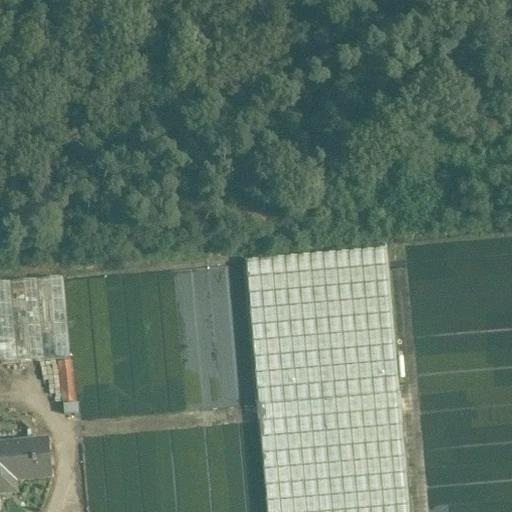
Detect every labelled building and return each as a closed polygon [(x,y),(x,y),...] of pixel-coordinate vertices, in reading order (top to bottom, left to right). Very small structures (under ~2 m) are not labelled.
[(262,406),(264,422),(272,511),(415,511),(391,251),(249,263),(262,406)] [(199,267),(211,411),(257,406),(245,264),(199,267)] [(155,271),(168,414),(203,411),(191,268),(155,271)] [(112,276),(125,418),(161,415),(149,272),(112,276)] [(80,423),(118,419),(105,276),(68,279),(80,423)] [(63,280),(0,285),(0,364),(1,366),(70,360),(63,280)] [(71,369),(55,370),(59,413),(75,411),(71,369)] [(119,435),(126,435),(163,431),(169,431),(204,428),(212,427),(259,423),(264,422),(262,406),(257,406),(211,411),(203,411),(168,414),(161,415),(125,418),(118,419),(80,423),(82,439),(119,435)] [(266,511),(259,423),(212,427),(220,511),(266,511)] [(211,511),(204,428),(169,431),(175,511),(211,511)] [(169,511),(163,431),(126,435),(132,511),(169,511)] [(125,511),(119,435),(82,439),(88,511),(125,511)] [(49,442),(0,446),(0,496),(6,496),(5,483),(52,479),(49,442)]
